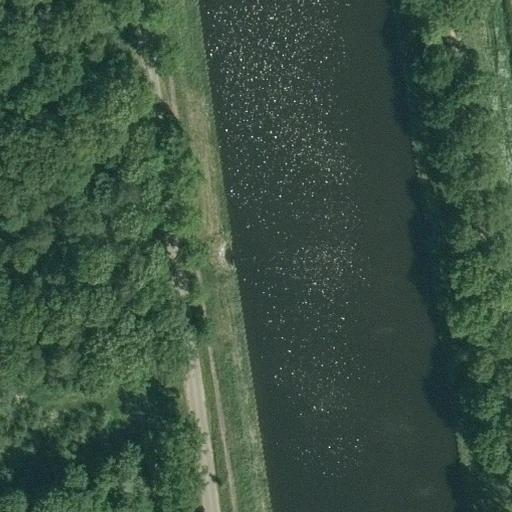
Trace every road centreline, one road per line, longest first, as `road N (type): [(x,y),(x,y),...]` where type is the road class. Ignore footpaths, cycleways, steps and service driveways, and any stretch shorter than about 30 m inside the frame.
road 1 (unclassified): [(206,511),(140,0)]
road 2 (track): [(511,403),(455,0)]
road 3 (track): [(0,96),(150,74)]
